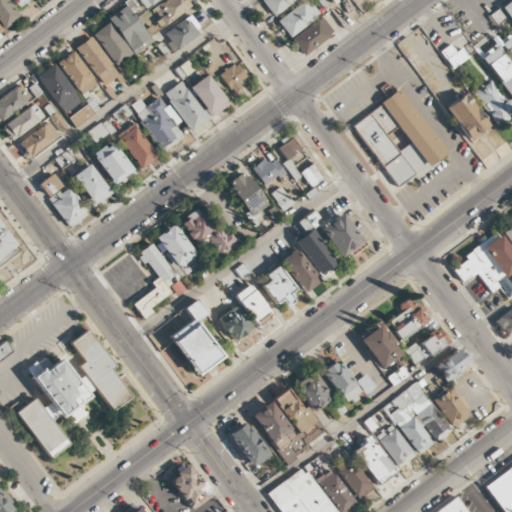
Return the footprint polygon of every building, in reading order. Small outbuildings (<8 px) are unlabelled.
[(20,16),(6,0),(0,0),(0,22),(4,28),(20,16)] [(28,0),(12,0),(19,8),(28,0)] [(138,0),(145,9),(156,0),(138,0)] [(162,26),(191,7),(186,0),(164,0),(151,10),(162,26)] [(295,0),(262,0),(273,16),(295,0)] [(306,0),(277,20),(289,37),(320,15),(309,0),(306,0)] [(107,19),(134,54),(152,40),(125,5),(107,19)] [(177,49),(202,31),(190,15),(165,33),(177,49)] [(334,35),(323,18),(291,38),(302,55),(334,35)] [(116,66),(132,54),(108,22),(92,34),(116,66)] [(101,86),(117,77),(93,36),(77,45),(101,86)] [(455,52),(449,44),(439,51),(451,69),(467,57),(461,48),(455,52)] [(96,83),(72,51),(56,63),(81,95),(96,83)] [(180,77),(193,71),(188,61),(176,67),(180,77)] [(219,75),(231,91),(248,79),(236,62),(219,75)] [(63,115),(81,102),(53,64),(36,76),(63,115)] [(188,88),(211,117),(229,104),(205,74),(188,88)] [(209,119),(182,80),(163,93),(190,132),(209,119)] [(494,124),(511,111),(489,80),(472,93),(494,124)] [(0,120),(30,100),(20,84),(0,97),(0,120)] [(446,154),(401,89),(352,124),(396,187),(413,174),(415,176),(446,154)] [(489,126),(464,93),(443,108),(469,142),(489,126)] [(160,153),(182,138),(174,125),(178,123),(160,96),(144,106),(139,99),(129,105),(160,153)] [(68,117),(75,126),(94,114),(87,104),(68,117)] [(44,119),(35,105),(1,125),(10,139),(44,119)] [(50,115),(58,133),(66,130),(57,112),(50,115)] [(94,144),(114,130),(106,119),(86,133),(94,144)] [(26,157),(58,137),(49,122),(17,142),(26,157)] [(138,169),(156,158),(134,123),(117,134),(138,169)] [(301,150),(292,137),(277,147),(286,160),(301,150)] [(134,173),(111,141),(91,156),(115,187),(134,173)] [(54,159),(61,168),(73,159),(66,150),(54,159)] [(268,164),(264,158),(251,167),(264,186),(284,172),(275,160),(268,164)] [(73,174),(91,206),(109,196),(91,164),(73,174)] [(322,178),(311,164),(299,173),(310,187),(322,178)] [(227,182),(251,221),(269,210),(245,171),(227,182)] [(60,188),(53,174),(38,182),(45,196),(60,188)] [(87,215),(69,186),(48,199),(67,228),(87,215)] [(271,192),(279,210),(291,205),(283,186),(271,192)] [(233,247),(225,227),(210,233),(200,208),(187,213),(189,219),(183,222),(191,242),(205,236),(213,255),(233,247)] [(297,220),(303,232),(320,224),(314,212),(297,220)] [(347,251),(350,254),(364,244),(339,212),(318,228),(340,257),(347,251)] [(0,263),(19,250),(0,224),(0,263)] [(159,248),(175,269),(195,254),(172,224),(154,238),(160,247),(159,248)] [(316,275),(334,264),(313,229),(295,240),(316,275)] [(511,270),(511,253),(497,231),(461,255),(465,260),(451,269),(461,284),(476,274),(489,293),(498,287),(506,299),(511,294),(511,278),(508,281),(504,276),(511,270)] [(132,303),(141,315),(171,294),(162,281),(172,274),(151,243),(137,253),(155,278),(150,282),(154,288),(132,303)] [(303,292),(318,281),(295,249),(280,260),(303,292)] [(264,275),(267,279),(260,285),(274,304),(282,299),(285,303),(297,294),(278,265),(264,275)] [(176,296),(185,290),(177,280),(169,286),(176,296)] [(252,325),(269,316),(252,284),(235,293),(252,325)] [(387,321),(399,339),(426,321),(411,297),(396,306),(401,313),(387,321)] [(220,358),(196,320),(206,314),(196,299),(183,308),(191,320),(168,336),(194,375),(220,358)] [(217,320),(235,341),(250,327),(232,307),(217,320)] [(511,307),(493,321),(504,336),(511,330),(511,307)] [(358,340),(379,369),(400,353),(378,325),(358,340)] [(447,343),(438,329),(416,344),(415,342),(403,350),(414,365),(447,343)] [(59,361),(76,381),(84,376),(77,367),(83,362),(69,344),(87,331),(114,366),(110,370),(130,397),(112,410),(95,390),(88,395),(89,397),(82,402),(60,420),(57,416),(51,421),(67,444),(49,458),(15,414),(34,399),(41,409),(49,404),(29,378),(41,369),(43,372),(59,361)] [(0,359),(10,353),(3,341),(0,343),(0,359)] [(468,362),(458,348),(434,366),(444,380),(468,362)] [(49,365),(44,357),(26,369),(31,377),(49,365)] [(342,404),(358,395),(338,360),(322,370),(342,404)] [(406,374),(400,367),(390,375),(395,382),(406,374)] [(331,399),(312,372),(293,385),(312,412),(331,399)] [(356,380),(365,393),(374,387),(365,374),(356,380)] [(382,405),(417,455),(433,443),(434,443),(450,432),(415,383),(382,405)] [(324,432),(305,406),(300,409),(286,388),(270,400),(250,415),(272,447),(282,440),(292,454),(324,432)] [(432,399),(452,428),(469,416),(449,388),(432,399)] [(267,455),(244,422),(227,434),(250,467),(267,455)] [(414,456),(392,424),(375,436),(397,468),(414,456)] [(352,449),(374,484),(393,472),(370,437),(352,449)] [(336,455),(345,467),(338,471),(357,499),(372,489),(344,449),(336,455)] [(199,485),(188,466),(168,478),(186,508),(212,493),(205,481),(199,485)] [(266,493),(279,511),(334,511),(303,467),(266,493)] [(315,481),(338,511),(341,511),(355,502),(329,469),(315,481)] [(0,511),(11,511),(0,494),(0,511)] [(466,511),(456,497),(435,511),(466,511)]
